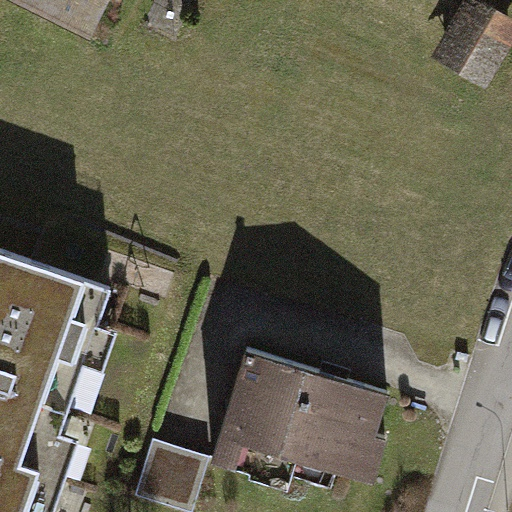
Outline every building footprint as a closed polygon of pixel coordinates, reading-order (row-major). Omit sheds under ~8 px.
[(37,0),(87,25),(99,0),(37,0)] [(482,73),(509,25),(474,5),(446,53),(482,73)] [(0,382),(69,407),(84,363),(74,358),(87,319),(98,322),(110,287),(0,247),(0,382)] [(374,431),(387,391),(248,347),(213,455),(289,479),(297,453),(372,477),(386,435),(374,431)] [(48,468),(69,407),(0,382),(0,511),(53,511),(66,475),(48,468)] [(211,454),(154,437),(136,493),(193,511),(211,454)]
